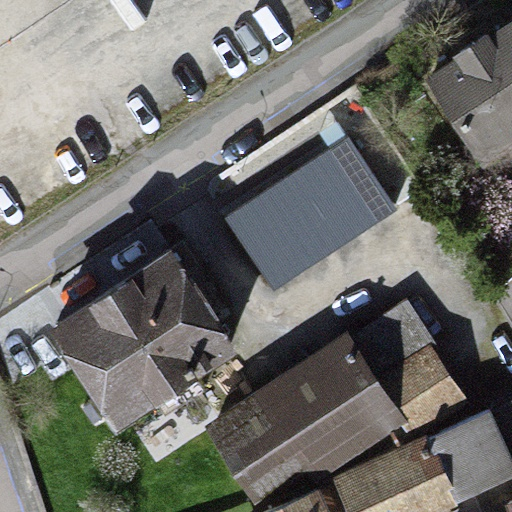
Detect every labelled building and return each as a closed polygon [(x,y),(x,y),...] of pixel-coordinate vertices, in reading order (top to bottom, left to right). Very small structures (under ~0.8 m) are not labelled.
[(511,20),(423,79),(483,170),(511,150),(511,20)] [(349,136),(226,218),(276,293),(399,211),(349,136)] [(169,250),(48,328),(116,433),(238,355),(169,250)] [(405,302),(352,339),(404,421),(410,429),(464,395),(405,302)] [(347,332),(204,427),(252,504),(305,467),(316,482),(404,421),(352,339),(347,332)] [(511,451),(511,399),(492,409),(511,452),(511,451)] [(511,462),(488,408),(426,436),(457,507),(511,482),(511,462)] [(426,436),(328,478),(343,511),(444,511),(457,507),(426,436)] [(511,511),(511,482),(457,507),(444,511),(511,511)] [(335,511),(323,485),(263,511),(335,511)]
